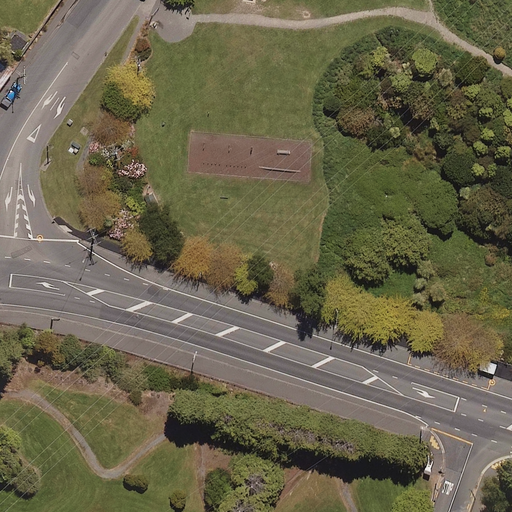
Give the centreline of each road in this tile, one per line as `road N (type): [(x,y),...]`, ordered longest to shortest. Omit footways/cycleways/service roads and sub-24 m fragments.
road 1 (secondary): [(511,421),(480,420),(354,371),(64,280),(0,273)]
road 2 (unclassified): [(0,182),(35,105),(110,0)]
